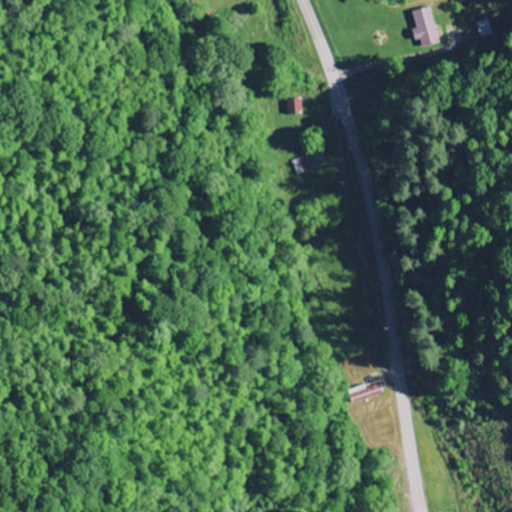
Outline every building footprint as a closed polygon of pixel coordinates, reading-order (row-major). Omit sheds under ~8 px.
[(442,45),(432,9),(413,14),(418,30),(413,32),(416,43),(422,42),(425,50),(442,45)] [(494,36),(489,21),(477,25),(482,40),(494,36)] [(288,115),(303,115),(303,99),(287,99),(288,115)] [(292,162),(299,177),(329,164),(323,149),(292,162)] [(385,395),(381,382),(349,392),(353,405),(385,395)]
